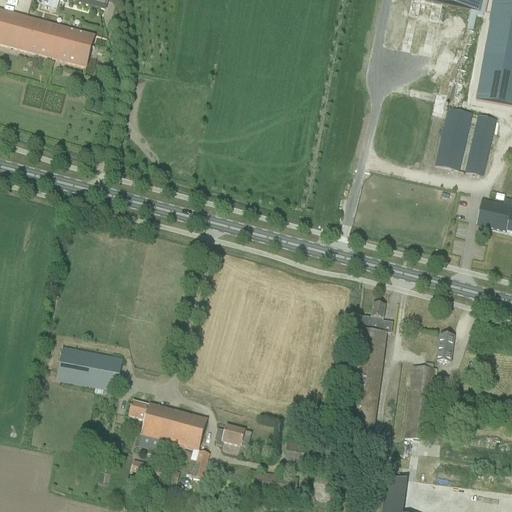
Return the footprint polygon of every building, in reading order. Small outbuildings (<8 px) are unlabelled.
[(67,0),(105,10),(107,0),(67,0)] [(412,0),(471,12),(466,32),(475,34),(479,14),(481,0),(412,0)] [(511,0),(494,0),(476,102),(511,108),(511,0)] [(0,14),(0,48),(61,65),(70,33),(0,14)] [(70,33),(61,65),(85,71),(94,39),(70,33)] [(444,109),(446,97),(436,95),(434,108),(444,109)] [(422,164),(435,104),(409,98),(396,158),(422,164)] [(448,111),(435,168),(458,173),(471,116),(448,111)] [(478,118),(465,175),(482,179),(489,148),(495,122),(478,118)] [(482,200),(478,217),(476,227),(511,235),(511,202),(503,201),(502,207),(484,203),(485,201),(482,200)] [(358,333),(343,449),(371,453),(386,335),(390,336),(390,335),(391,325),(382,323),(384,308),(372,306),(370,320),(360,318),(359,323),(358,333)] [(440,337),(439,347),(436,363),(449,365),(453,339),(440,337)] [(95,390),(94,394),(102,396),(103,391),(116,394),(122,361),(62,350),(56,382),(95,390)] [(404,431),(403,442),(410,443),(429,445),(437,370),(411,368),(404,431)] [(132,404),(130,413),(128,419),(144,423),(140,438),(141,438),(138,448),(161,454),(163,444),(170,446),(178,415),(149,407),(148,408),(132,404)] [(178,415),(170,446),(193,452),(190,461),(196,463),(191,479),(202,482),(209,456),(198,453),(207,423),(178,415)] [(216,443),(215,447),(222,449),(223,445),(240,449),(240,447),(247,449),(251,435),(226,428),(224,435),(218,433),(216,443)] [(287,444),(284,465),(339,473),(342,452),(287,444)] [(130,474),(155,481),(158,470),(133,463),(130,474)] [(250,473),(248,493),(295,499),(298,479),(250,473)] [(382,511),(401,511),(405,491),(404,491),(406,482),(386,479),(382,511)]
